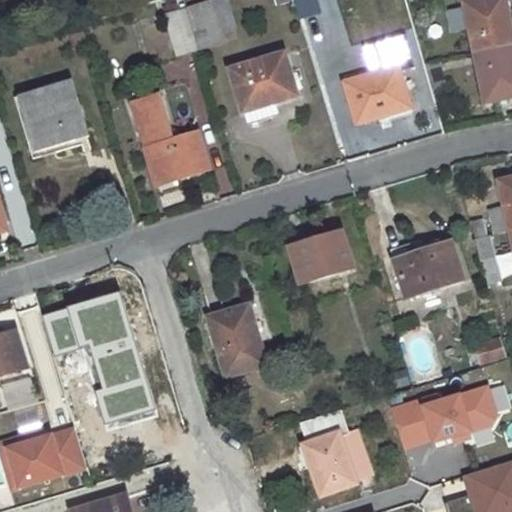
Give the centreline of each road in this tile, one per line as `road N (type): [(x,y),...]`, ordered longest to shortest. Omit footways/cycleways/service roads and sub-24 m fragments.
road 1 (residential): [(148,245),(511,139)]
road 2 (residential): [(148,245),(229,511)]
road 3 (residential): [(0,288),(148,245)]
